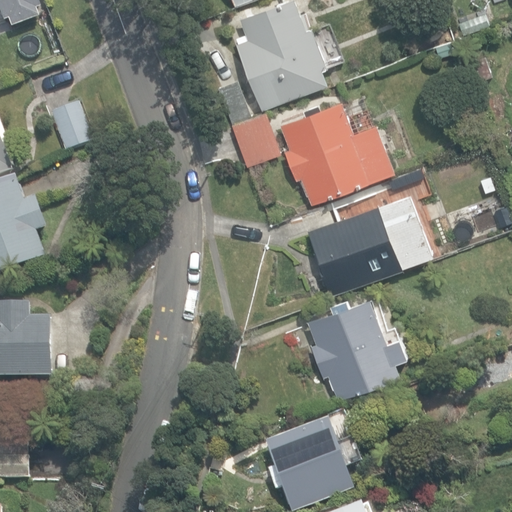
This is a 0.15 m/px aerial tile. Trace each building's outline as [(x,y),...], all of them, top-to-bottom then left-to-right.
[(34,0),(0,0),(0,21),(3,31),(40,19),(34,0)] [(238,42),(263,109),(329,84),(324,69),(328,67),(313,26),(308,28),(297,0),(287,0),(242,17),(248,33),(237,37),(239,42),(238,42)] [(456,39),(490,26),(485,11),(451,24),(456,39)] [(481,99),(492,129),(511,121),(511,120),(502,92),(499,93),(491,70),(476,75),(484,99),(481,99)] [(233,123),(248,166),(283,154),(267,110),(252,116),(239,79),(219,87),(233,123)] [(302,177),(313,204),(387,176),(398,171),(387,142),(379,123),(356,132),(344,100),(323,108),(321,104),(307,109),(308,114),(282,123),(291,147),(287,149),(298,179),(302,177)] [(53,113),(67,151),(95,141),(81,103),(53,113)] [(0,175),(16,169),(0,126),(0,175)] [(0,273),(47,256),(38,232),(50,228),(38,198),(28,201),(19,176),(0,182),(0,273)] [(316,251),(331,295),(387,275),(405,268),(405,266),(436,255),(412,193),(387,202),(381,205),(380,203),(310,229),(318,251),(316,251)] [(331,374),(341,399),(387,383),(404,377),(399,362),(410,357),(402,336),(390,341),(387,331),(373,296),(351,304),(349,298),(333,304),(335,310),(310,319),(319,342),(312,345),(324,376),(331,374)] [(0,377),(55,377),(54,319),(34,319),(33,305),(0,305),(0,377)] [(268,443),(293,511),(294,511),(357,489),(349,468),(367,461),(357,435),(339,441),(331,420),(268,443)] [(0,475),(30,476),(30,433),(0,433),(0,475)]
